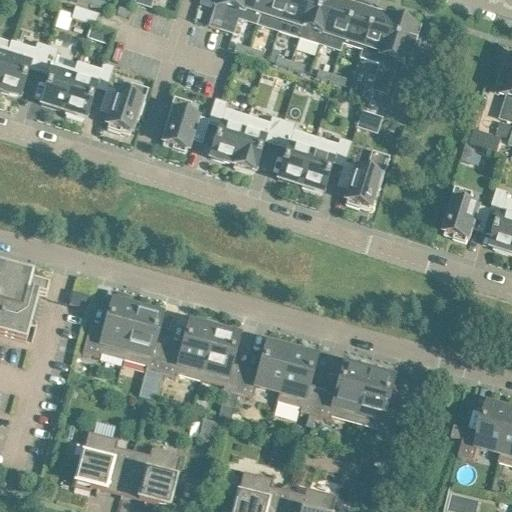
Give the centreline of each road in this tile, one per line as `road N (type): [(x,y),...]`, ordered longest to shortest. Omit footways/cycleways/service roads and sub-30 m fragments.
road 1 (residential): [(511,289),(0,126)]
road 2 (residential): [(511,378),(0,239)]
